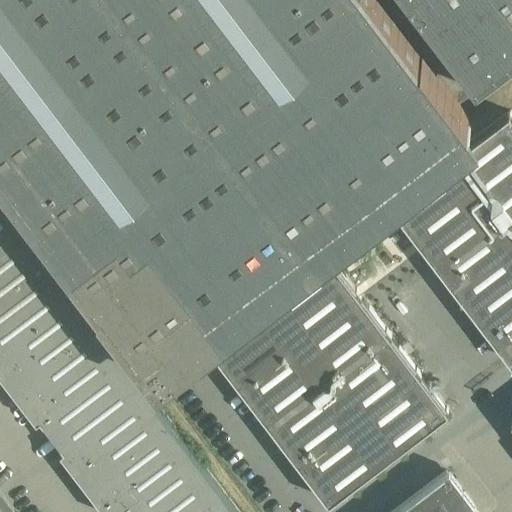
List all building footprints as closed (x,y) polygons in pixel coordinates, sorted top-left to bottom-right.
[(421,57),(377,0),(0,0),(0,167),(102,300),(101,301),(150,365),(471,120),(422,56),(421,57)] [(511,0),(407,0),(476,90),(511,63),(511,0)] [(481,196),(511,172),(511,113),(510,110),(451,156),(481,196)] [(422,242),(481,196),(451,156),(391,202),(422,242)] [(511,236),(511,235),(511,172),(481,196),(511,236)] [(511,236),(481,196),(422,242),(452,281),(511,236)] [(0,221),(11,213),(0,198),(0,221)] [(0,321),(60,276),(11,213),(0,221),(0,321)] [(482,320),(511,297),(511,236),(452,281),(482,320)] [(328,250),(268,296),(299,336),(358,290),(328,250)] [(12,386),(12,387),(18,382),(96,323),(60,276),(0,321),(0,363),(11,378),(13,376),(15,379),(17,382),(12,386)] [(388,330),(358,290),(299,336),(329,375),(388,330)] [(299,336),(268,296),(208,341),(239,381),(299,336)] [(511,359),(511,297),(482,320),(511,359)] [(46,424),(52,432),(133,371),(96,323),(18,382),(12,387),(13,387),(19,383),(21,386),(23,389),(21,391),(41,417),(46,424)] [(359,414),(419,369),(388,330),(329,375),(359,414)] [(329,375),(299,336),(239,381),(269,420),(329,375)] [(0,370),(12,386),(12,387),(18,382),(17,382),(15,379),(13,376),(11,378),(0,363),(0,370)] [(389,454),(449,409),(432,387),(430,384),(419,369),(359,414),(389,454)] [(85,481),(85,482),(91,478),(169,418),(133,371),(52,432),(58,440),(64,448),(71,456),(77,465),(84,473),(86,471),(88,474),(90,477),(85,481)] [(359,414),(329,375),(269,420),(299,460),(359,414)] [(430,383),(432,387),(433,386),(434,387),(435,388),(436,388),(437,388),(438,388),(439,388),(439,387),(440,387),(441,386),(441,385),(441,384),(441,383),(441,382),(441,381),(440,380),(439,379),(438,379),(437,379),(436,379),(435,379),(434,380),(433,380),(433,381),(430,383)] [(19,383),(18,382),(12,387),(13,387),(37,419),(41,417),(21,391),(23,389),(21,386),(19,383)] [(389,454),(359,414),(299,460),(330,500),(389,454)] [(134,506),(138,511),(240,511),(169,418),(91,478),(85,482),(86,483),(91,478),(94,482),(96,484),(94,486),(100,495),(107,503),(113,511),(129,500),(134,506)] [(85,481),(85,482),(91,478),(90,477),(88,474),(86,471),(84,473),(77,465),(71,456),(64,448),(61,450),(85,481)] [(478,511),(477,510),(472,504),(475,502),(450,468),(446,471),(446,470),(391,511),(478,511)] [(91,478),(85,482),(86,483),(108,511),(113,511),(107,503),(100,495),(94,486),(96,484),(94,482),(91,478)] [(0,511),(13,511),(0,494),(0,511)]
